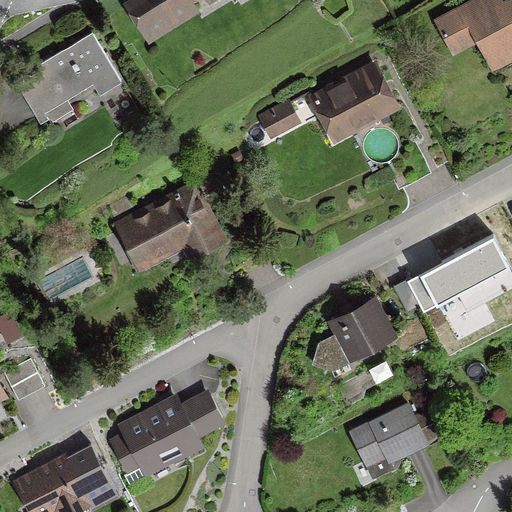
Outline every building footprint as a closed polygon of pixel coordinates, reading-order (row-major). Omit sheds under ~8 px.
[(132,0),(125,4),(146,39),(193,10),(187,0),(132,0)] [(475,39),(490,67),(511,55),(511,6),(505,11),(499,0),(474,0),(458,8),(461,12),(436,25),(441,34),(458,24),(468,43),(475,39)] [(40,77),(25,86),(41,112),(91,82),(98,93),(119,80),(89,32),(33,67),(40,77)] [(373,65),(312,98),(333,138),(394,105),(373,65)] [(269,112),(260,117),(269,135),(278,130),(269,112)] [(192,253),(219,238),(204,210),(209,208),(202,195),(197,197),(191,187),(177,194),(176,191),(160,200),(162,202),(117,226),(138,265),(164,251),(161,244),(182,233),(192,253)] [(506,289),(480,240),(440,262),(457,293),(477,282),(486,300),(506,289)] [(419,305),(432,298),(418,272),(405,279),(419,305)] [(419,305),(405,279),(391,286),(405,312),(419,305)] [(391,339),(371,301),(331,322),(337,333),(317,343),(311,363),(330,369),(333,361),(347,353),(351,360),(391,339)] [(205,393),(178,407),(174,398),(120,426),(123,432),(110,439),(126,469),(139,462),(144,470),(197,442),(192,434),(219,419),(205,393)] [(390,466),(386,456),(435,432),(425,412),(413,418),(407,405),(350,432),(371,475),(390,466)] [(40,511),(60,501),(65,510),(87,498),(65,456),(16,482),(31,511),(40,511)]
